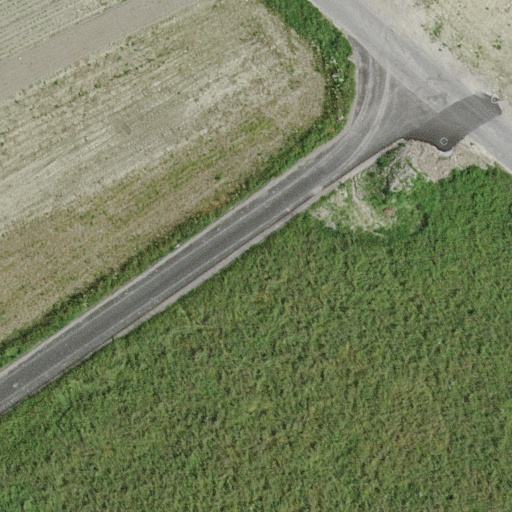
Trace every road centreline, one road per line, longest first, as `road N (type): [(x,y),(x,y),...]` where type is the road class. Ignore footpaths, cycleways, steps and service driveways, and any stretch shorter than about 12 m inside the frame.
road 1 (track): [(0,392),(433,77)]
road 2 (unclassified): [(342,0),(511,144)]
